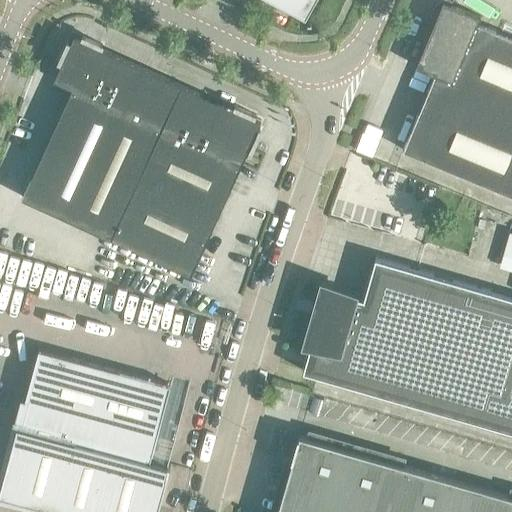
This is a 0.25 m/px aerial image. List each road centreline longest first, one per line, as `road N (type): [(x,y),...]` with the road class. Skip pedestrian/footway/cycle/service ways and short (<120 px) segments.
road 1 (unclassified): [(207,511),(246,360),(340,95)]
road 2 (unclassified): [(340,95),(135,0)]
